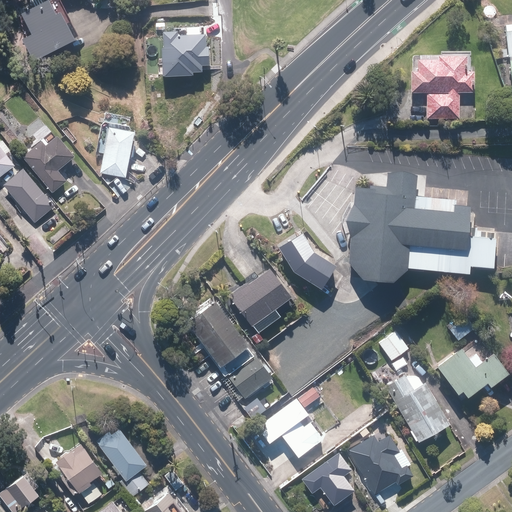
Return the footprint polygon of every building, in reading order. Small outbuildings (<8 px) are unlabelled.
[(26,35),(17,40),(27,62),(73,41),(60,12),(52,16),(46,2),(17,15),(26,35)] [(511,25),(501,26),(504,51),(500,51),(502,59),(504,58),(508,90),(511,89),(511,25)] [(413,71),(408,71),(408,93),(424,93),(424,118),(457,118),(457,93),(471,93),(470,58),(464,58),(464,56),(413,57),(413,71)] [(188,117),(188,102),(192,102),(192,79),(183,80),(155,83),(155,123),(178,123),(178,117),(188,117)] [(106,130),(100,176),(125,179),(131,133),(106,130)] [(19,158),(47,195),(62,183),(53,172),(71,159),(55,138),(43,148),(39,143),(19,158)] [(0,171),(8,166),(0,154),(4,150),(0,144),(0,171)] [(56,206),(24,168),(3,186),(35,223),(56,206)] [(471,206),(458,205),(458,199),(418,196),(418,189),(417,189),(418,175),(388,172),(388,187),(370,185),(370,189),(357,187),(349,264),(364,281),(393,283),(408,270),(408,268),(469,274),(470,266),(494,268),(498,232),(481,230),(481,226),(469,225),(471,206)] [(332,267),(307,252),(299,236),(276,248),(289,273),(317,291),(332,267)] [(242,284),(226,297),(250,328),(286,299),(263,270),(244,286),(242,284)] [(210,304),(182,324),(215,369),(217,368),(241,400),(269,380),(246,347),(243,349),(210,304)] [(464,317),(447,330),(455,342),(473,328),(464,317)] [(393,332),(377,344),(389,361),(406,350),(393,332)] [(432,369),(451,396),(456,393),(460,399),(480,385),(483,389),(502,376),(487,356),(469,369),(456,351),(432,369)] [(408,362),(402,355),(391,363),(397,370),(408,362)] [(401,377),(382,387),(413,444),(445,426),(421,384),(418,386),(414,378),(402,380),(401,377)] [(310,387),(295,399),(303,409),(317,398),(310,387)] [(324,404),(318,397),(307,407),(313,413),(324,404)] [(299,428),(295,422),(304,416),(294,399),(253,426),(264,445),(277,437),(291,458),(318,441),(306,423),(299,428)] [(121,478),(117,481),(129,496),(146,483),(136,469),(143,464),(116,428),(108,433),(106,430),(93,441),(121,478)] [(349,451),(375,494),(396,481),(398,485),(414,476),(407,465),(402,468),(394,454),(399,451),(390,436),(379,442),(375,435),(349,451)] [(59,472),(55,475),(70,495),(77,490),(86,503),(99,493),(90,481),(87,483),(85,480),(97,471),(76,442),(51,461),(59,472)] [(345,476),(352,471),(339,454),(303,480),(314,494),(321,489),(334,507),(356,491),(345,476)] [(161,474),(171,489),(180,482),(169,468),(161,474)] [(33,492),(30,488),(36,484),(25,470),(0,488),(0,498),(10,511),(22,502),(21,501),(33,492)] [(180,511),(165,492),(154,501),(150,496),(138,505),(141,510),(140,511),(141,511),(180,511)] [(133,496),(128,500),(133,507),(139,503),(133,496)] [(117,511),(107,499),(90,511),(117,511)]
